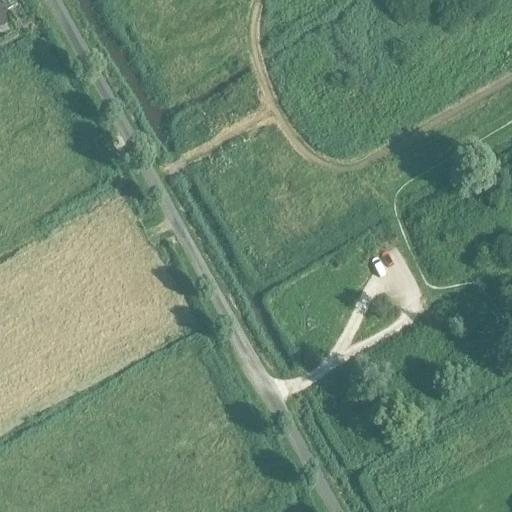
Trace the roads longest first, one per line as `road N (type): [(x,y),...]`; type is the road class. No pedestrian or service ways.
road 1 (unclassified): [(335,511),(52,0)]
road 2 (unknown): [(359,172),(312,161),(274,114),(261,81),(261,0)]
road 3 (unknown): [(359,172),(511,80)]
